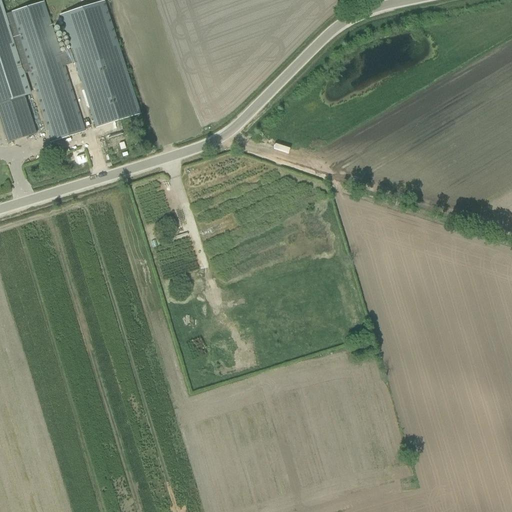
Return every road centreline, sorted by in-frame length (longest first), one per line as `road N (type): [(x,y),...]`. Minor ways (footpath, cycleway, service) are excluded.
road 1 (unclassified): [(0,210),(208,143),(250,119),(342,27),(416,0)]
road 2 (track): [(218,137),(511,231)]
